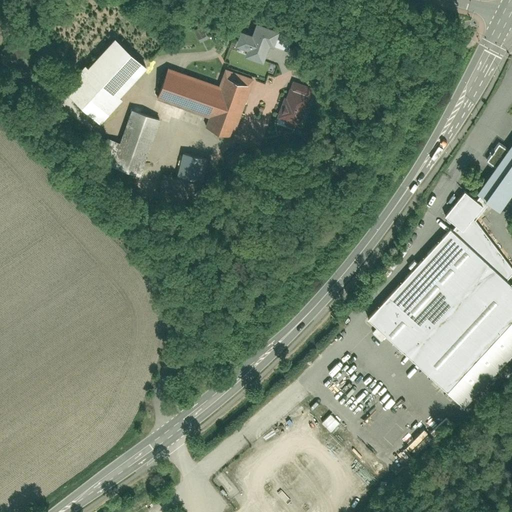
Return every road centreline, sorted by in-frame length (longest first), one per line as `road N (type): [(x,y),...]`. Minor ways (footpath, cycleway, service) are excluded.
road 1 (secondary): [(57,511),(250,366),(320,298),(422,164),(509,10)]
road 2 (unknown): [(465,0),(339,74),(267,102),(206,178),(178,291)]
